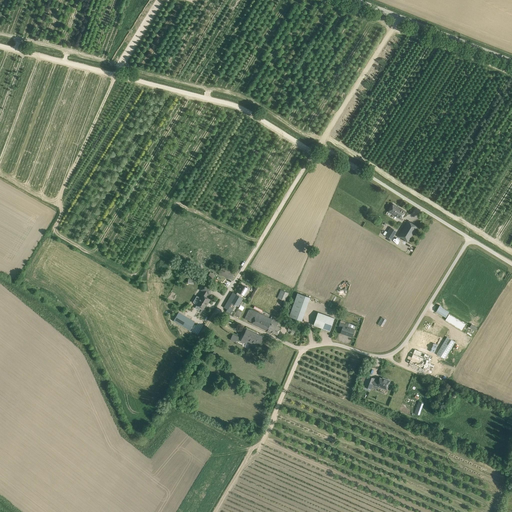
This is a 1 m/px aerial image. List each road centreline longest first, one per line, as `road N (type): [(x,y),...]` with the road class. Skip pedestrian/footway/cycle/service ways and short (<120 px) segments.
road 1 (unclassified): [(216,309),(296,347),(390,355),(469,239)]
road 2 (track): [(216,309),(317,144)]
road 3 (unclassified): [(511,61),(356,0)]
road 4 (track): [(317,144),(397,16)]
